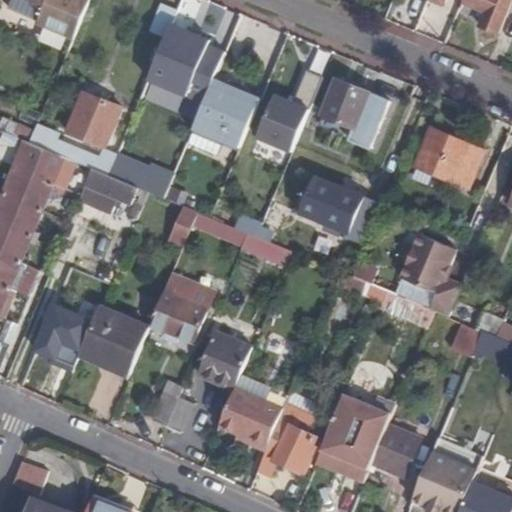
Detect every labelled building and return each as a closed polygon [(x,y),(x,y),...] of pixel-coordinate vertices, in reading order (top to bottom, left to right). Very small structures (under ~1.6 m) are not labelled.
[(44,7),(29,0),(16,0),(13,9),(39,20),(44,7)] [(78,42),(96,0),(29,0),(44,7),(49,9),(44,23),(42,27),(78,42)] [(511,7),(511,0),(467,0),(466,4),(488,13),(482,27),(501,35),(511,7)] [(155,33),(171,40),(176,28),(183,12),(167,6),(155,33)] [(49,9),(44,7),(39,20),(44,23),(49,9)] [(215,44),(176,28),(171,40),(153,83),(208,106),(218,81),(230,55),(213,48),(215,44)] [(298,106),(280,98),(262,140),(297,154),(328,80),(311,73),(298,106)] [(395,100),(343,79),(327,117),(343,123),(340,131),(375,145),(395,100)] [(208,106),(197,132),(243,152),(264,101),(218,81),(208,106)] [(126,112),(88,96),(71,134),(109,151),(126,112)] [(39,135),(0,118),(0,130),(29,143),(35,145),(39,135)] [(487,152),(434,130),(418,169),(471,190),(487,152)] [(57,180),(68,159),(54,153),(35,145),(29,143),(0,210),(0,313),(8,296),(13,298),(18,288),(12,286),(31,243),(37,247),(41,236),(35,233),(53,192),(59,195),(64,183),(57,180)] [(59,144),(54,153),(68,159),(97,171),(114,178),(121,161),(107,156),(104,163),(59,144)] [(146,198),(148,192),(114,178),(97,171),(89,190),(107,197),(121,203),(135,209),(140,196),(146,198)] [(352,242),(371,250),(388,208),(319,180),(304,217),(354,238),(352,242)] [(121,203),(107,197),(104,204),(118,210),(121,203)] [(236,199),(230,213),(239,217),(246,203),(236,199)] [(174,243),(188,248),(198,227),(202,217),(202,215),(189,210),(174,243)] [(198,227),(246,248),(250,239),(202,217),(198,227)] [(439,296),(431,311),(435,313),(440,315),(453,321),(467,287),(449,279),(460,249),(423,234),(418,246),(412,248),(406,263),(410,268),(404,281),(439,296)] [(364,265),(358,281),(379,289),(385,274),(364,265)] [(215,295),(175,278),(154,325),(153,327),(169,334),(166,340),(180,346),(182,340),(193,344),(215,295)] [(84,354),(132,374),(153,327),(154,325),(105,304),(96,326),(84,354)] [(428,326),(435,313),(431,311),(413,304),(407,317),(428,326)] [(487,314),(478,331),(498,339),(503,326),(505,321),(487,314)] [(84,354),(96,326),(79,319),(68,347),(84,354)] [(511,329),(503,326),(498,339),(511,345),(511,329)] [(219,387),(236,394),(237,393),(254,353),(219,339),(202,375),(221,383),(219,387)] [(80,362),(129,382),(132,374),(84,354),(80,362)] [(250,447),(267,453),(285,413),(237,393),(236,394),(221,428),(253,441),(250,447)] [(153,425),(165,430),(178,401),(166,396),(153,425)] [(387,433),(394,419),(347,397),(323,452),(369,473),(371,470),(387,433)] [(193,407),(178,401),(165,430),(180,437),(193,407)] [(318,421),(287,408),(285,413),(267,453),(259,473),(274,480),(281,464),(306,475),(320,441),(311,438),(318,421)] [(421,448),(387,433),(371,470),(405,485),(421,448)] [(437,450),(416,498),(433,505),(444,510),(448,511),(464,511),(484,467),(488,459),(442,439),(437,450)] [(369,473),(323,452),(317,466),(363,487),(369,473)] [(15,485),(41,495),(50,471),(24,462),(15,485)] [(511,511),(511,479),(484,467),(464,511),(511,511)] [(140,511),(97,495),(95,499),(127,511),(140,511)] [(71,511),(36,499),(30,511),(71,511)] [(127,511),(95,499),(90,511),(127,511)]
